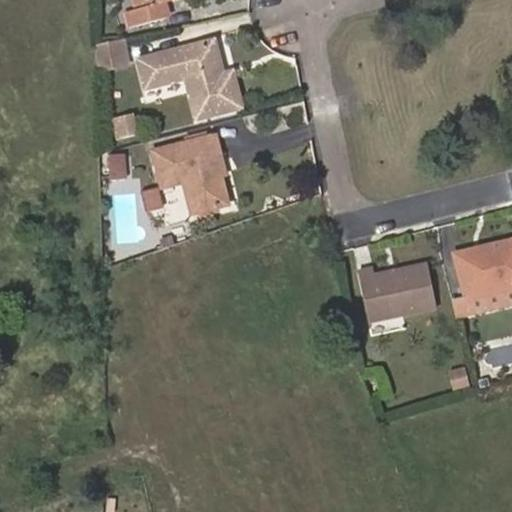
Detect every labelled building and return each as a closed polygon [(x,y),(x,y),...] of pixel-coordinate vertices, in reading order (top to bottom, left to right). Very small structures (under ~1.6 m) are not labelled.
[(121,0),(124,15),(157,7),(155,0),(121,0)] [(125,28),(95,33),(95,36),(96,59),(130,52),(125,28)] [(183,66),(194,109),(239,99),(230,63),(220,65),(211,31),(137,50),(144,76),(183,66)] [(108,117),(114,139),(137,134),(131,111),(108,117)] [(211,147),(218,145),(213,128),(151,143),(159,180),(181,175),(189,207),(226,197),(218,166),(216,167),(211,147)] [(223,164),(218,145),(211,147),(216,167),(218,166),(223,164)] [(126,180),(124,158),(110,159),(111,182),(126,180)] [(146,210),(162,205),(158,191),(141,196),(146,210)] [(61,224),(60,210),(27,211),(28,226),(61,224)] [(511,238),(454,253),(464,295),(511,283),(511,238)] [(20,254),(0,253),(0,294),(21,294),(20,254)] [(372,265),(356,268),(366,318),(434,306),(424,263),(373,273),(372,265)] [(511,283),(464,295),(468,309),(511,298),(511,283)] [(449,299),(453,313),(468,309),(464,295),(449,299)] [(463,367),(447,371),(451,387),(467,383),(463,367)]
